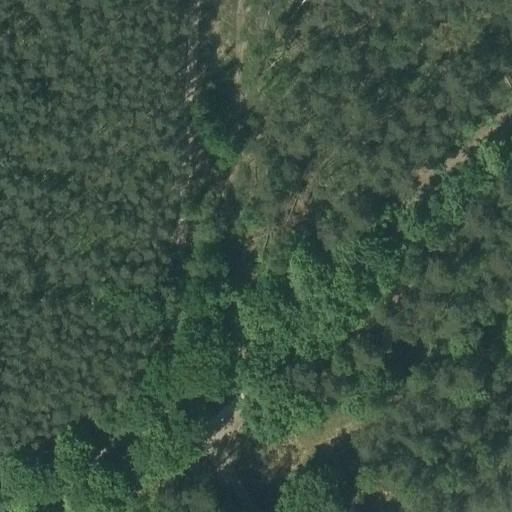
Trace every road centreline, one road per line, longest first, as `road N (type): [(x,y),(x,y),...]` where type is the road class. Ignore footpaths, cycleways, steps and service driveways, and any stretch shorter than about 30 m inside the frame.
road 1 (track): [(193,396),(511,125)]
road 2 (track): [(193,396),(199,0)]
road 3 (unknown): [(270,0),(241,354)]
road 4 (track): [(0,502),(132,440),(193,396)]
